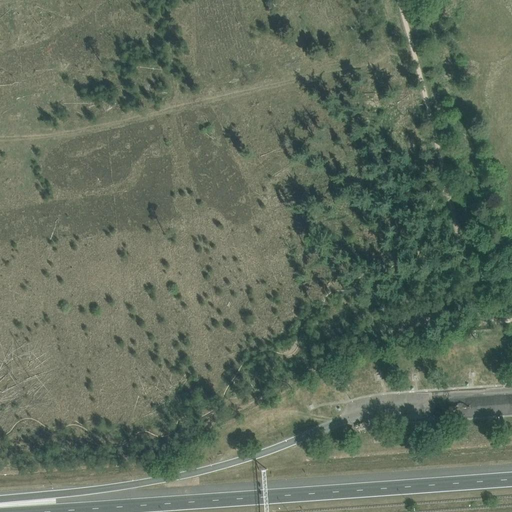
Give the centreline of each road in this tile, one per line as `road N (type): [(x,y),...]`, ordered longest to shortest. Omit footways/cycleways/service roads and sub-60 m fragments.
road 1 (motorway): [(511,476),(22,511)]
road 2 (track): [(445,184),(400,0)]
road 3 (track): [(480,321),(445,184)]
